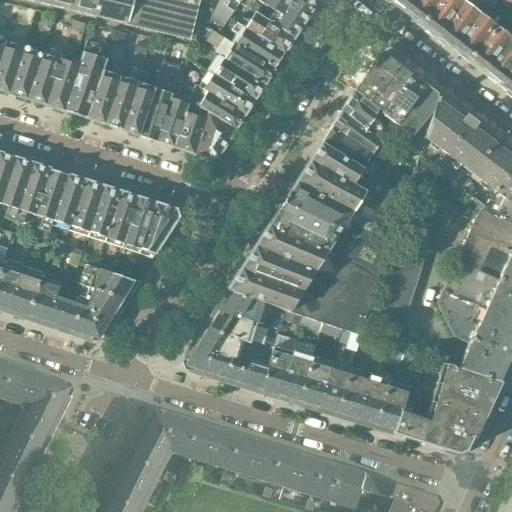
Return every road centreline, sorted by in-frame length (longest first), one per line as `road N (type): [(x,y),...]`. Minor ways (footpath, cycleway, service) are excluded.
road 1 (residential): [(121,377),(476,488)]
road 2 (residential): [(231,203),(0,124)]
road 3 (residential): [(354,14),(231,203)]
road 4 (residential): [(121,377),(231,203)]
road 5 (residential): [(511,131),(354,14)]
road 6 (residential): [(0,340),(121,377)]
